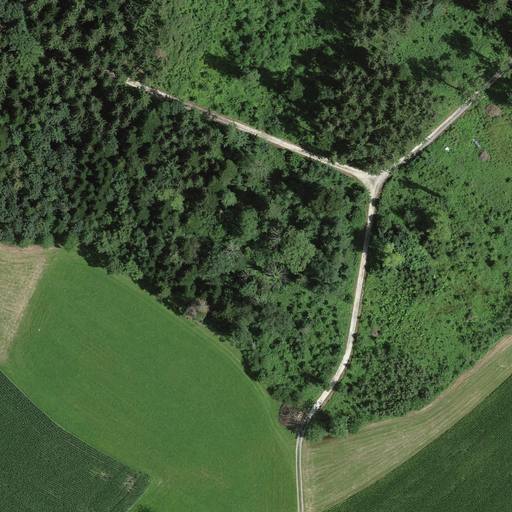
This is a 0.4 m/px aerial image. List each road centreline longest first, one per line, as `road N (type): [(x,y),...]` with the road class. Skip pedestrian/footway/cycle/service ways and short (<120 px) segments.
road 1 (track): [(299,511),(300,436),(349,360),(374,180),(511,55)]
road 2 (track): [(374,180),(114,71)]
road 3 (track): [(0,26),(114,71)]
